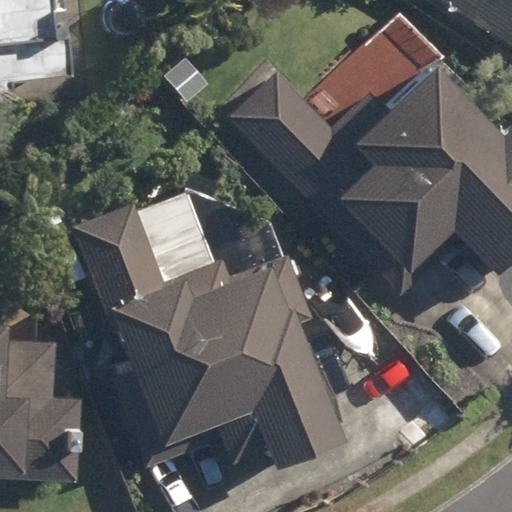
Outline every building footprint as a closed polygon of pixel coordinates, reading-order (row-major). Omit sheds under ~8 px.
[(0,0),(0,88),(3,89),(2,81),(60,75),(57,42),(48,43),(43,0),(0,0)] [(511,0),(436,0),(511,48),(511,0)] [(365,89),(324,129),(269,72),(224,116),(395,293),(454,237),(497,280),(511,266),(511,145),(503,135),(498,140),(430,71),(386,111),(365,89)] [(318,376),(297,323),(309,319),(306,310),(284,255),(224,277),(218,261),(213,262),(185,191),(132,212),(129,205),(71,227),(111,330),(115,329),(131,370),(110,379),(145,468),(220,438),(231,464),(268,448),(277,471),(344,444),(338,429),(348,424),(327,374),(318,376)] [(21,210),(31,237),(60,224),(50,199),(21,210)] [(5,333),(0,332),(0,310),(0,475),(76,480),(80,402),(52,402),(56,348),(9,345),(5,345),(5,333)]
